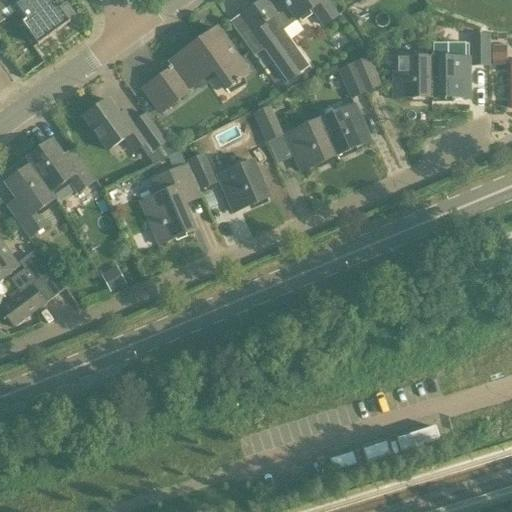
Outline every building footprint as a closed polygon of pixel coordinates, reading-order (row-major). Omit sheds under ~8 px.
[(0,0),(0,23),(6,20),(1,13),(10,6),(15,13),(22,22),(20,23),(37,47),(69,23),(68,22),(75,17),(67,5),(60,10),(53,0),(51,2),(50,0),(0,0)] [(262,0),(238,17),(286,84),(310,67),(283,30),(310,11),(323,29),(339,17),(326,0),(325,0),(324,0),(262,0)] [(172,66),(154,79),(174,106),(191,93),(189,90),(213,72),(229,96),(246,86),(243,79),(248,75),(216,30),(170,64),(172,66)] [(490,35),(470,35),(471,67),(490,67),(490,35)] [(337,71),(350,101),(381,88),(368,57),(337,71)] [(430,99),(430,60),(393,60),(394,99),(430,99)] [(468,60),(430,60),(430,99),(468,99),(468,60)] [(123,140),(134,155),(147,145),(153,153),(167,143),(147,114),(132,125),(123,114),(119,117),(108,102),(84,119),(107,152),(123,140)] [(266,144),(283,136),(270,107),(252,114),(266,144)] [(354,107),(320,122),(335,157),(369,142),(354,107)] [(335,157),(320,122),(285,137),(300,172),(335,157)] [(73,150),(62,157),(52,142),(27,159),(52,196),(69,185),(77,197),(96,183),(73,150)] [(185,166),(200,200),(202,200),(199,192),(217,184),(204,155),(186,163),(187,165),(185,166)] [(27,159),(25,161),(1,178),(6,184),(4,185),(15,200),(5,207),(29,240),(48,226),(38,213),(55,201),(52,196),(27,159)] [(253,163),(218,178),(233,213),(268,198),(253,163)] [(185,207),(200,200),(185,166),(168,174),(175,189),(139,204),(158,247),(195,231),(185,207)] [(0,278),(1,280),(17,268),(0,244),(0,278)] [(47,267),(48,267),(36,251),(19,264),(24,270),(10,281),(19,293),(0,307),(0,312),(13,330),(46,305),(65,291),(47,267)]
